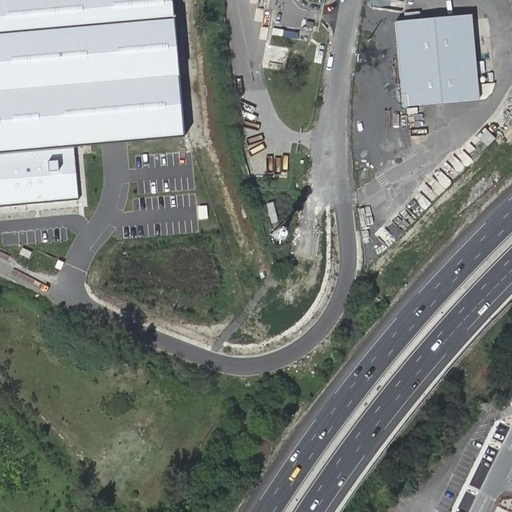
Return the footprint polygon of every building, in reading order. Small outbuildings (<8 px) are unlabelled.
[(0,0),(0,203),(78,197),(73,144),(183,134),(171,0),(0,0)] [(478,103),(471,18),(395,24),(403,109),(478,103)] [(382,82),(369,82),(369,98),(382,98),(382,82)] [(492,84),(484,84),(483,92),(492,93),(492,84)] [(378,107),(362,106),(362,152),(378,152),(378,107)] [(385,118),(385,151),(399,152),(400,118),(385,118)] [(483,128),(475,137),(486,147),(494,139),(483,128)] [(388,158),(369,169),(377,183),(365,190),(372,203),(404,184),(388,158)] [(287,176),(287,159),(267,159),(267,176),(287,176)] [(442,194),(451,180),(435,170),(426,184),(442,194)] [(421,210),(428,207),(424,194),(416,196),(421,210)] [(277,226),(272,204),(265,205),(271,227),(277,226)] [(388,244),(400,234),(396,228),(389,234),(384,228),(379,232),(388,244)]
